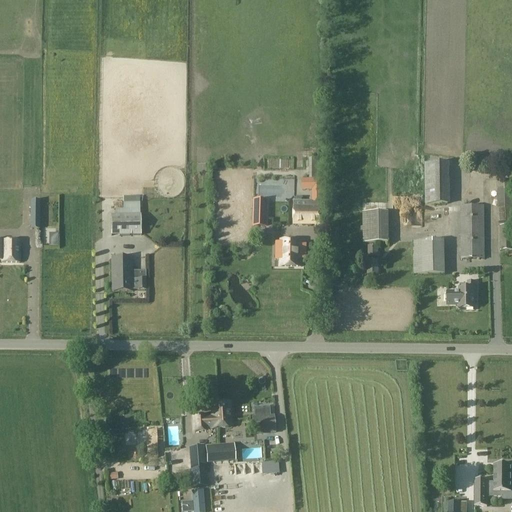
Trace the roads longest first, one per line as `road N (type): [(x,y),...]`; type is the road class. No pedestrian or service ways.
road 1 (unclassified): [(511,348),(0,343)]
road 2 (unknown): [(280,346),(289,475),(233,506)]
road 3 (unknown): [(88,344),(109,511)]
